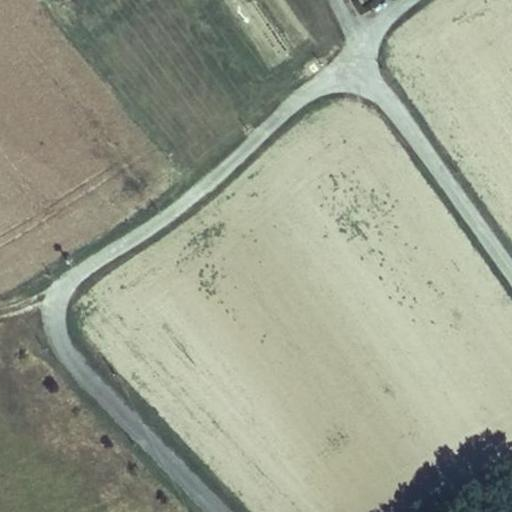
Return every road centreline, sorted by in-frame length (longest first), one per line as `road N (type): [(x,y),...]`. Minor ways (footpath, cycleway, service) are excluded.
road 1 (unclassified): [(352,62),(306,89),(164,217),(80,266),(61,290),(54,316),(70,361),(222,511)]
road 2 (residential): [(511,273),(352,62)]
